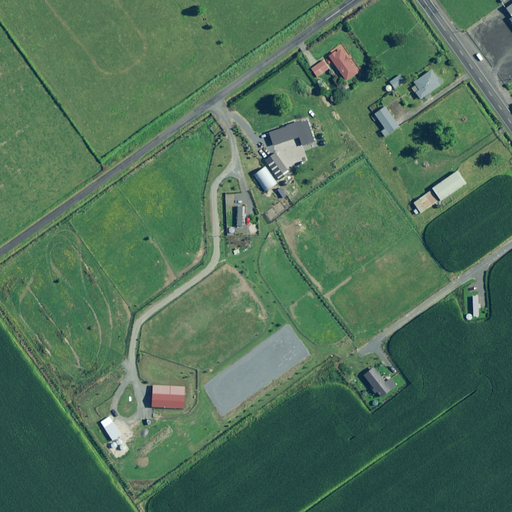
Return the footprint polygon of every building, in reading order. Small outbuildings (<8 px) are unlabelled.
[(360,73),(341,44),(328,54),(347,82),(360,73)] [(331,68),(324,59),(312,67),(319,76),(331,68)] [(440,77),(437,79),(431,70),(414,83),(416,85),(412,88),(420,100),(424,97),(426,100),(431,96),(429,93),(442,85),(444,83),(440,77)] [(406,81),(401,74),(391,81),(396,88),(406,81)] [(400,126),(385,106),(375,113),(386,128),(382,131),(386,137),(400,126)] [(277,183),(266,167),(254,175),(265,192),(277,183)] [(467,183),(459,171),(434,188),(442,201),(467,183)] [(415,198),(417,201),(413,203),(417,208),(413,211),(416,215),(420,212),(421,213),(436,203),(429,192),(422,197),(420,195),(415,198)]
